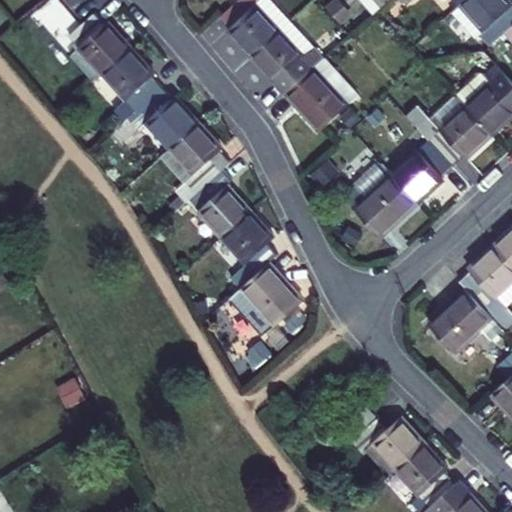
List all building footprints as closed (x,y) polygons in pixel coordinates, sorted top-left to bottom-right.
[(228,30),(251,57),(290,22),(270,0),(238,0),(220,17),(230,28),(228,30)] [(489,47),(503,34),(511,26),(511,5),(507,0),(465,0),(461,5),(451,13),(475,39),(479,35),(489,47)] [(94,83),(103,75),(131,49),(108,22),(105,25),(95,13),(81,26),(69,37),(79,49),(70,57),(94,83)] [(287,92),(314,69),(323,59),(290,22),(251,57),(276,83),(278,82),(287,92)] [(511,26),(503,34),(511,43),(511,26)] [(103,75),(136,113),(163,88),(152,77),(155,75),(131,49),(103,75)] [(511,82),(497,67),(485,77),(483,74),(456,97),(492,136),(511,118),(511,82)] [(319,131),(347,106),(314,69),(287,92),(285,94),(319,131)] [(146,124),(170,150),(198,123),(175,98),(173,99),(163,88),(136,113),(130,118),(137,127),(140,129),(146,124)] [(467,160),(492,136),(456,97),(455,96),(430,119),(426,115),(414,126),(419,131),(453,167),(464,157),(467,160)] [(109,131),(112,134),(130,118),(127,114),(109,131)] [(119,143),(137,127),(130,118),(112,134),(119,143)] [(186,204),(221,171),(230,164),(220,152),(222,150),(198,123),(170,150),(161,158),(185,184),(176,192),(186,204)] [(442,177),(453,167),(419,131),(381,164),(418,206),(445,180),(442,177)] [(308,174),(321,186),(344,163),(331,150),(308,174)] [(381,239),(418,206),(381,164),(344,198),(381,239)] [(198,213),(222,239),(250,214),(227,187),(232,183),(221,171),(186,204),(196,215),(198,213)] [(230,279),(241,290),(267,266),(257,255),(273,239),(250,214),(222,239),(246,265),(230,279)] [(511,231),(495,247),(511,265),(511,231)] [(505,310),(511,303),(511,265),(495,247),(468,271),(471,274),(460,284),(468,292),(500,327),(511,317),(505,310)] [(302,303),(269,264),(267,266),(241,290),(230,300),(262,334),(271,325),(274,329),(302,303)] [(502,330),(500,327),(468,292),(429,327),(456,356),(483,331),(491,340),(502,330)] [(511,376),(492,394),(511,416),(511,376)] [(288,399),(283,394),(277,400),(282,406),(283,404),(290,412),(294,408),(287,400),(288,399)] [(375,415),(368,407),(360,414),(367,422),(375,415)] [(370,426),(367,422),(360,414),(356,417),(366,429),(370,426)] [(371,444),(396,471),(426,444),(402,416),(388,429),(378,418),(370,426),(366,429),(356,439),(351,442),(361,453),(363,450),(371,444)] [(356,439),(366,429),(356,417),(353,420),(358,426),(351,432),(356,439)] [(371,444),(363,450),(388,478),(396,471),(371,444)] [(388,478),(418,511),(424,511),(457,483),(447,472),(449,471),(426,444),(396,471),(388,478)] [(424,511),(486,511),(469,492),(467,495),(457,483),(424,511)]
